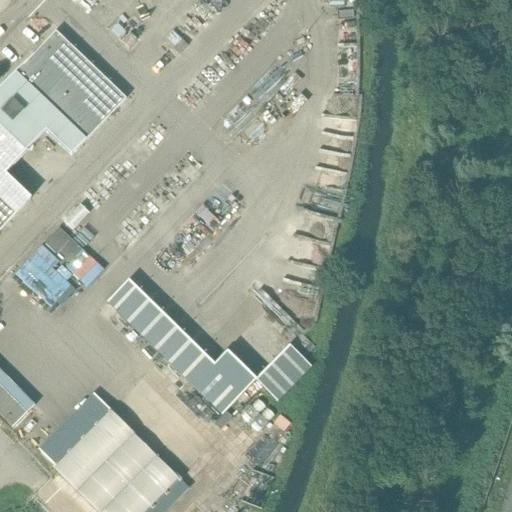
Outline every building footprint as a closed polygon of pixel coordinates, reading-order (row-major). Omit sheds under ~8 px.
[(0,87),(0,231),(30,199),(5,175),(45,132),(71,157),(126,99),(55,32),(33,55),(33,54),(0,88),(0,87)] [(86,287),(102,271),(58,229),(46,242),(54,249),(62,240),(76,253),(64,266),(86,287)] [(16,273),(50,305),(75,279),(40,247),(16,273)] [(222,351),(210,363),(125,281),(103,303),(219,416),(253,381),(222,351)] [(285,345),(252,381),(276,403),(309,367),(285,345)] [(0,421),(10,431),(34,406),(0,373),(0,421)] [(91,394),(32,451),(92,511),(164,511),(186,491),(91,394)]
